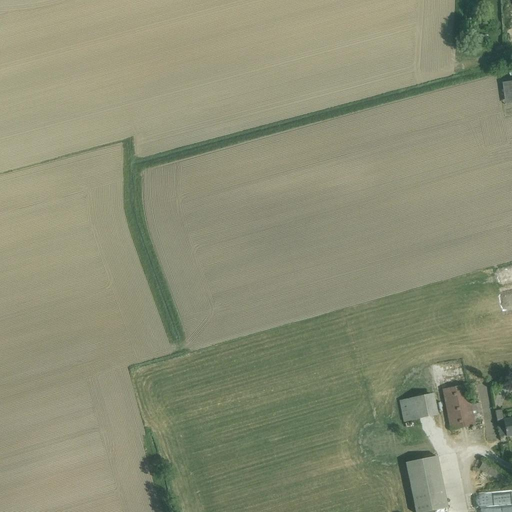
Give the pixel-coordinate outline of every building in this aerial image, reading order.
[(511,82),(502,84),(505,105),(511,104),(511,82)] [(467,385),(442,391),(450,431),(463,429),(476,426),(475,422),(480,421),(479,418),(483,417),(480,403),(471,405),(467,385)] [(426,396),(399,401),(404,423),(417,420),(429,418),(438,416),(434,394),(426,396)] [(501,410),(495,412),(500,438),(506,437),(511,436),(511,419),(504,422),(501,410)] [(425,460),(405,464),(415,511),(431,511),(448,509),(437,457),(425,460)] [(482,461),(478,470),(507,485),(511,477),(482,461)] [(511,501),(511,489),(501,491),(503,503),(511,501)]
